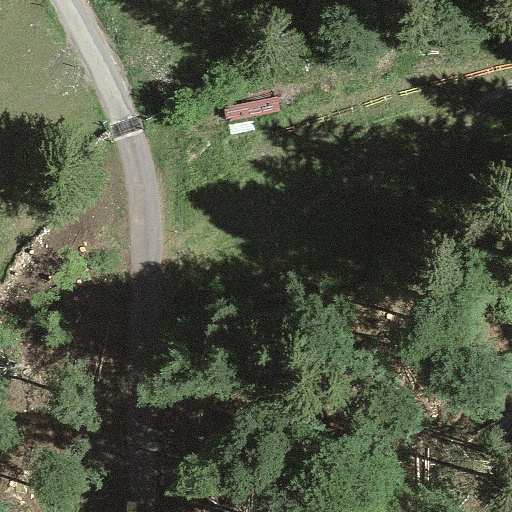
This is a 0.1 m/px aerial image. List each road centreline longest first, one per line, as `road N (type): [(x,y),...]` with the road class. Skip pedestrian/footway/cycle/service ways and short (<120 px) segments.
road 1 (track): [(141,511),(145,232),(125,125),(65,0)]
road 2 (track): [(145,265),(285,213),(511,104)]
